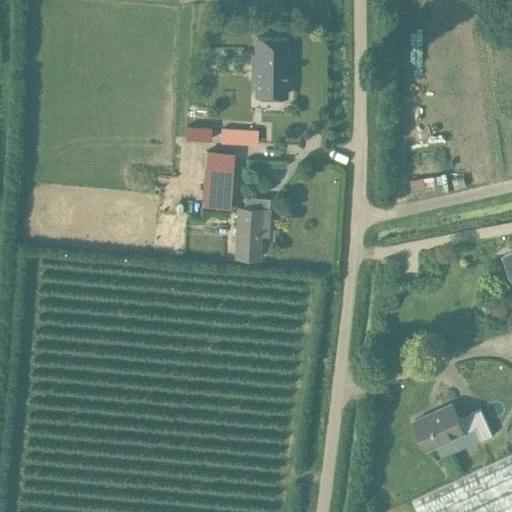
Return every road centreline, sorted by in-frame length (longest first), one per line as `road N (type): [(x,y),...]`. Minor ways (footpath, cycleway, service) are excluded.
road 1 (unclassified): [(321,511),(352,223),(358,0)]
road 2 (track): [(352,223),(511,188)]
